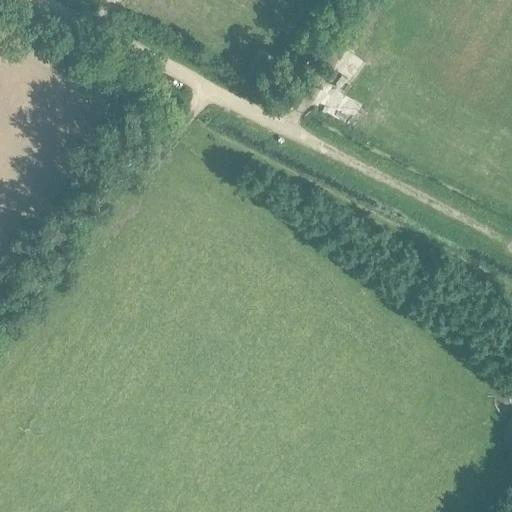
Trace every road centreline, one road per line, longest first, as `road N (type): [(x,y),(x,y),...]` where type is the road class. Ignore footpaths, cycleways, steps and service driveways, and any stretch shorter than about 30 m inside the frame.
road 1 (unclassified): [(307,141),(207,84),(26,0)]
road 2 (track): [(511,242),(307,141)]
